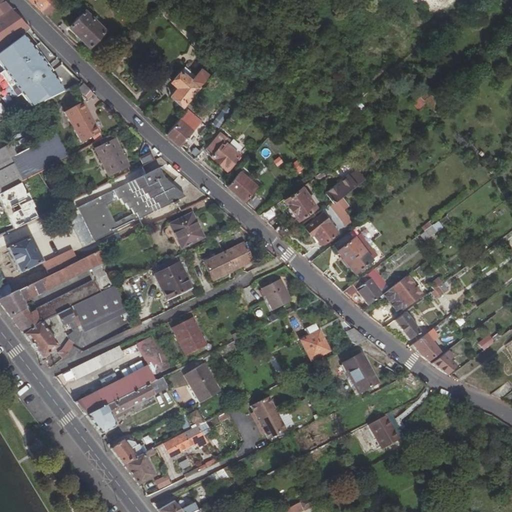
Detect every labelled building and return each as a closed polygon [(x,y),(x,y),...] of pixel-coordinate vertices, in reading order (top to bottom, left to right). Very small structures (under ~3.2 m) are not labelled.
[(40,13),(50,3),(52,0),(27,0),(32,4),(40,13)] [(177,0),(184,8),(191,2),(189,0),(177,0)] [(8,6),(4,2),(0,3),(0,15),(11,9),(8,6)] [(50,3),(40,13),(44,16),(54,7),(50,3)] [(0,52),(19,39),(22,36),(30,28),(11,9),(0,15),(0,52)] [(68,26),(89,46),(104,30),(84,10),(68,26)] [(23,93),(33,106),(40,102),(65,92),(50,74),(53,71),(35,46),(32,48),(22,36),(19,39),(0,52),(0,59),(6,68),(2,70),(20,95),(23,93)] [(172,82),(163,74),(156,82),(184,106),(208,76),(202,71),(196,77),(185,67),(172,82)] [(83,84),(77,90),(85,97),(90,90),(85,86),(83,84)] [(88,100),(93,94),(90,90),(85,97),(88,100)] [(427,92),(414,104),(417,108),(424,103),(426,102),(431,96),(427,92)] [(249,106),(244,100),(225,121),(232,126),(249,106)] [(64,111),(81,142),(100,132),(83,102),(64,111)] [(179,119),(166,134),(180,146),(202,122),(187,110),(179,119)] [(209,156),(226,171),(240,154),(224,140),(227,137),(220,132),(205,149),(211,154),(209,156)] [(0,192),(37,173),(69,157),(57,134),(56,134),(16,154),(11,144),(0,148),(0,192)] [(109,135),(100,140),(103,145),(112,141),(109,135)] [(103,145),(96,149),(109,176),(128,166),(115,140),(112,141),(103,145)] [(142,165),(154,160),(151,153),(139,158),(142,165)] [(290,167),(299,174),(305,167),(296,160),(290,167)] [(94,241),(185,197),(162,177),(159,168),(77,208),(80,213),(94,241)] [(325,192),(332,203),(334,201),(337,199),(341,197),(340,196),(364,179),(358,170),(350,176),(349,175),(325,192)] [(240,171),(226,187),(239,198),(243,202),(256,186),(240,171)] [(341,197),(364,179),(340,196),(341,197)] [(301,186),(283,199),(297,220),(315,208),(301,186)] [(337,199),(344,209),(348,206),(341,197),(337,199)] [(352,219),(344,209),(337,199),(334,201),(332,203),(330,204),(345,225),(352,219)] [(268,224),(280,215),(273,206),(259,216),(268,224)] [(169,225),(180,248),(203,237),(192,213),(169,225)] [(323,214),(317,218),(315,215),(311,218),(313,221),(304,228),(310,237),(312,235),(320,246),(338,233),(323,214)] [(423,241),(436,232),(431,226),(419,235),(423,241)] [(104,242),(107,247),(122,240),(119,234),(104,242)] [(223,234),(216,237),(221,248),(228,244),(223,234)] [(378,257),(360,234),(354,239),(371,262),(378,257)] [(42,262),(30,237),(7,248),(19,273),(42,262)] [(354,275),(371,262),(354,239),(337,252),(354,275)] [(243,243),(223,253),(232,271),(252,261),(243,243)] [(311,261),(321,254),(316,247),(304,255),(311,261)] [(77,260),(72,250),(43,263),(48,275),(77,260)] [(71,306),(113,286),(100,263),(103,261),(99,251),(13,292),(0,298),(0,303),(10,316),(21,331),(39,322),(56,314),(71,306)] [(212,281),(232,271),(223,253),(203,263),(212,281)] [(179,263),(159,273),(167,290),(171,298),(191,289),(179,263)] [(370,279),(355,290),(352,286),(343,293),(355,304),(362,299),(367,306),(382,295),(389,289),(377,274),(377,275),(373,270),(367,274),(370,279)] [(163,291),(167,290),(159,273),(153,275),(161,292),(163,291)] [(355,290),(370,279),(367,274),(352,286),(355,290)] [(349,281),(344,275),(333,283),(336,286),(339,289),(349,281)] [(389,289),(382,295),(396,313),(413,300),(402,285),(409,280),(406,277),(389,289)] [(291,300),(280,279),(261,288),(272,310),(291,300)] [(439,286),(444,294),(448,291),(442,283),(439,286)] [(113,286),(71,306),(81,328),(82,330),(125,309),(115,286),(113,286)] [(430,293),(436,300),(444,294),(439,286),(435,289),(431,292),(430,293)] [(0,291),(0,298),(13,292),(10,287),(0,291)] [(430,293),(431,292),(428,288),(419,295),(422,299),(430,293)] [(62,358),(67,355),(81,328),(71,306),(56,314),(62,325),(68,322),(73,332),(67,337),(69,340),(61,351),(58,353),(62,358)] [(408,340),(419,332),(405,313),(385,328),(399,340),(404,336),(408,340)] [(185,355),(205,345),(192,319),(172,329),(185,355)] [(58,346),(39,322),(21,331),(27,339),(28,341),(42,358),(58,346)] [(300,340),(311,361),(330,350),(316,323),(305,329),(309,336),(300,340)] [(356,345),(368,339),(353,328),(345,332),(351,342),(356,345)] [(428,362),(441,352),(426,334),(409,347),(428,362)] [(239,338),(235,340),(222,347),(226,354),(246,343),(242,336),(239,338)] [(146,365),(75,402),(85,416),(154,380),(152,376),(169,368),(154,339),(150,338),(137,344),(146,365)] [(124,356),(118,346),(69,369),(75,380),(124,356)] [(449,359),(452,356),(448,351),(431,364),(447,374),(456,366),(449,359)] [(342,364),(357,393),(378,382),(362,353),(342,364)] [(393,370),(403,377),(411,373),(398,363),(393,370)] [(194,395),(199,403),(219,391),(202,364),(183,375),(194,395)] [(161,377),(154,380),(85,416),(92,424),(100,434),(114,427),(115,422),(111,416),(129,406),(166,387),(168,387),(161,377)] [(490,395),(501,400),(511,391),(511,387),(508,382),(490,395)] [(511,391),(501,400),(511,405),(511,391)] [(254,416),(252,417),(259,431),(261,430),(263,434),(266,440),(284,431),(268,397),(250,406),(252,412),(254,416)] [(131,410),(129,406),(111,416),(115,422),(118,420),(116,418),(131,410)] [(189,418),(193,424),(201,419),(196,412),(189,418)] [(390,421),(387,415),(368,425),(371,431),(390,421)] [(382,452),(401,442),(390,421),(371,431),(382,452)] [(207,442),(197,426),(192,428),(162,443),(170,457),(196,443),(199,448),(207,442)] [(111,449),(122,464),(143,453),(139,444),(136,445),(134,442),(127,440),(124,442),(122,439),(111,449)] [(155,453),(153,448),(143,453),(122,464),(138,485),(155,475),(146,458),(155,453)] [(228,476),(223,468),(208,476),(213,485),(228,476)] [(158,490),(171,484),(166,475),(154,481),(158,490)] [(210,499),(212,504),(229,495),(227,490),(210,499)] [(300,511),(319,502),(315,494),(280,511),(300,511)] [(158,511),(159,511),(196,511),(199,511),(194,502),(180,510),(174,502),(158,511)]
